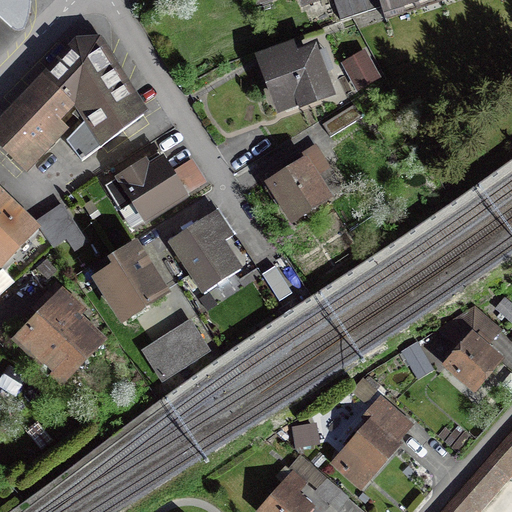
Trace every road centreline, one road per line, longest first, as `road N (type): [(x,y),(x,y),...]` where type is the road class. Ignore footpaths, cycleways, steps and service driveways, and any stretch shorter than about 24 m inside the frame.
road 1 (residential): [(104,0),(266,254)]
road 2 (residential): [(511,417),(430,511)]
